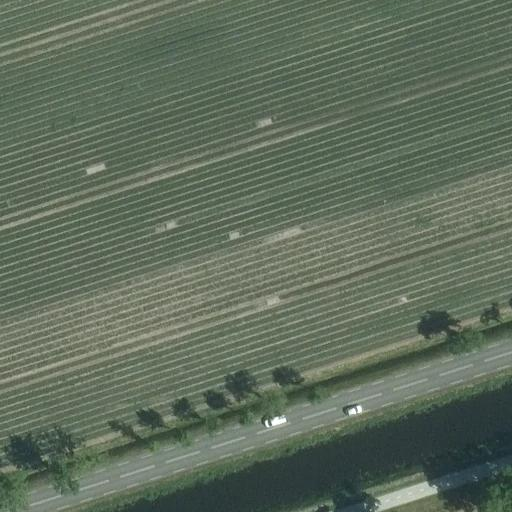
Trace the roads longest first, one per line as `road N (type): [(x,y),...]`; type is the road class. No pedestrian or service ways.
road 1 (primary): [(13,511),(511,353)]
road 2 (unclassified): [(511,462),(356,511)]
